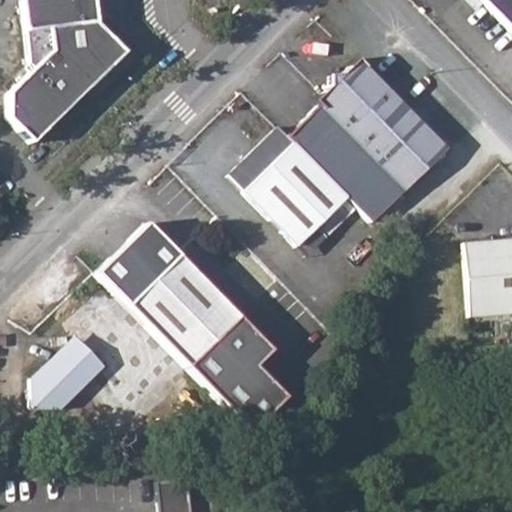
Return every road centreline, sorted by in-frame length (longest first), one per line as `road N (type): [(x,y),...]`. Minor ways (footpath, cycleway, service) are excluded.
road 1 (unclassified): [(0,287),(295,0)]
road 2 (residential): [(380,0),(511,132)]
